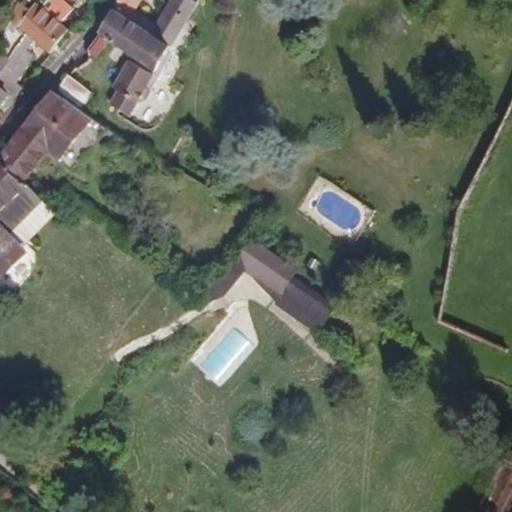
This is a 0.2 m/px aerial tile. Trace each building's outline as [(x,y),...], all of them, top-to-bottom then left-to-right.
[(59,23),(64,3),(60,0),(25,0),(23,3),(20,8),(27,13),(16,27),(24,33),(32,40),(48,54),(68,29),(59,23)] [(176,52),(203,8),(190,0),(181,0),(162,32),(138,17),(148,0),(126,0),(118,15),(118,16),(105,37),(138,60),(118,94),(123,97),(115,110),(135,122),(144,108),(150,107),(156,97),(151,95),(160,81),(176,52)] [(16,27),(27,13),(20,8),(10,21),(14,25),(16,27)] [(7,59),(0,70),(0,88),(7,94),(11,98),(20,88),(14,83),(32,56),(24,51),(32,40),(24,33),(7,59)] [(91,93),(66,76),(58,90),(81,106),(91,93)] [(60,161),(93,119),(52,90),(0,153),(0,162),(24,182),(48,152),(60,161)] [(73,171),(108,128),(93,119),(60,161),(73,171)] [(24,182),(0,162),(0,268),(6,275),(27,253),(23,249),(18,243),(29,232),(34,238),(46,226),(31,212),(43,200),(30,186),(28,185),(24,182)] [(57,214),(44,200),(43,200),(31,212),(46,226),(57,214)] [(23,249),(34,238),(29,232),(18,243),(23,249)] [(246,270),(266,247),(251,238),(242,248),(221,272),(235,284),(246,270)] [(259,279),(278,255),(266,247),(246,270),(259,279)] [(284,289),(293,276),(294,277),(299,269),(278,255),(259,279),(281,294),(284,289)] [(316,270),(321,263),(313,258),(308,265),(316,270)] [(223,297),(235,284),(221,272),(209,286),(219,294),(223,297)] [(339,306),(294,277),(293,276),(284,289),(289,293),(286,297),(326,324),(339,306)] [(208,301),(219,294),(209,286),(201,295),(208,301)]
